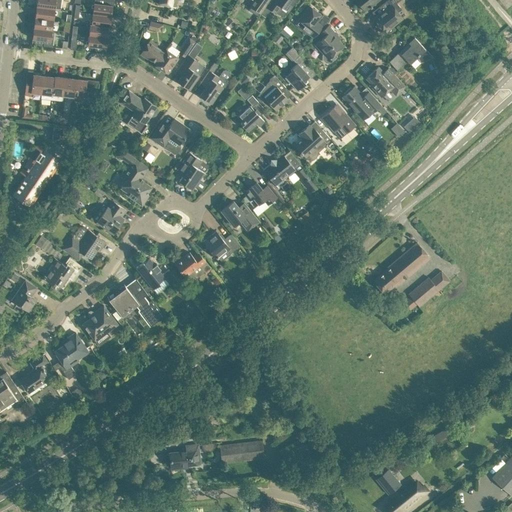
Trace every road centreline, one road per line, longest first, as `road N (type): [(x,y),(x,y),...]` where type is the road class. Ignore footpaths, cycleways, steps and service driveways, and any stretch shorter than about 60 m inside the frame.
road 1 (secondary): [(0,493),(201,358),(445,152)]
road 2 (residential): [(321,511),(266,491),(53,511)]
road 3 (residential): [(253,152),(132,69),(9,52)]
road 4 (track): [(511,371),(301,502)]
road 5 (residential): [(253,152),(351,63),(357,32),(335,0)]
road 6 (residential): [(0,353),(52,325),(144,223)]
